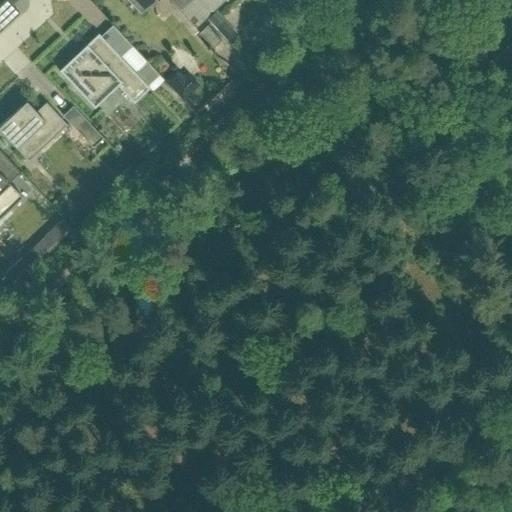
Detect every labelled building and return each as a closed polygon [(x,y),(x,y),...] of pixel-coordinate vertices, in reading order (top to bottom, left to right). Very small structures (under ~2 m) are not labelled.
[(130,0),(142,12),(155,0),(169,0),(181,13),(194,0),(130,0)] [(213,48),(222,40),(207,25),(199,33),(213,48)] [(149,89),(98,34),(58,71),(94,109),(117,87),(133,104),(149,89)] [(184,76),(177,69),(164,81),(183,100),(199,85),(187,73),(184,76)] [(45,103),(35,112),(25,102),(0,125),(0,132),(23,157),(35,146),(40,151),(67,125),(45,103)] [(87,121),(76,131),(93,148),(103,139),(87,121)] [(0,218),(9,210),(22,198),(8,183),(8,184),(0,175),(0,218)] [(45,236),(55,246),(73,229),(63,219),(45,236)] [(21,258),(3,275),(14,285),(32,268),(21,258)]
